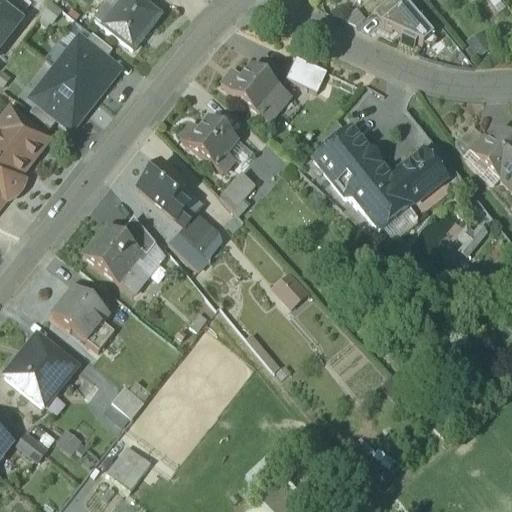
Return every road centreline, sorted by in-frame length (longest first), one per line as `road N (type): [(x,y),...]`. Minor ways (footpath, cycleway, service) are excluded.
road 1 (residential): [(238,0),(185,49),(0,294)]
road 2 (residential): [(276,0),(297,21),(395,73),(511,89)]
